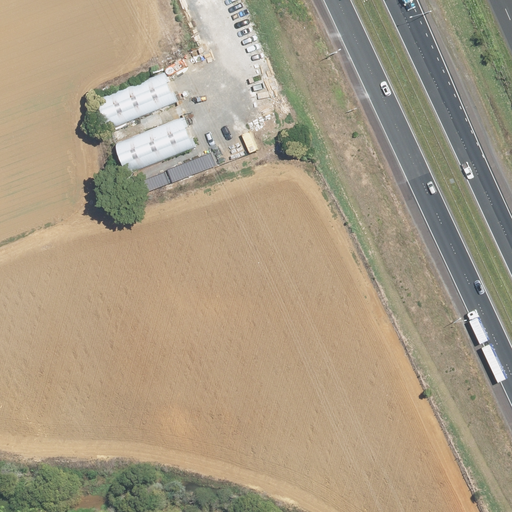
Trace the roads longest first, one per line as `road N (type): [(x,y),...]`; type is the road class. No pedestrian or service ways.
road 1 (motorway): [(511,376),(337,0)]
road 2 (motorway): [(397,0),(511,247)]
